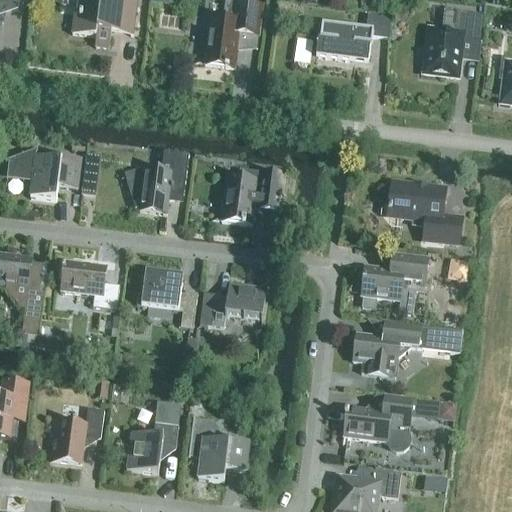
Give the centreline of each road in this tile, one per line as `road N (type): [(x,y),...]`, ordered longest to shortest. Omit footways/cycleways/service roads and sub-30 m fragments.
road 1 (residential): [(299,511),(327,272),(0,230)]
road 2 (residential): [(511,153),(0,88)]
road 3 (residential): [(0,489),(186,511)]
